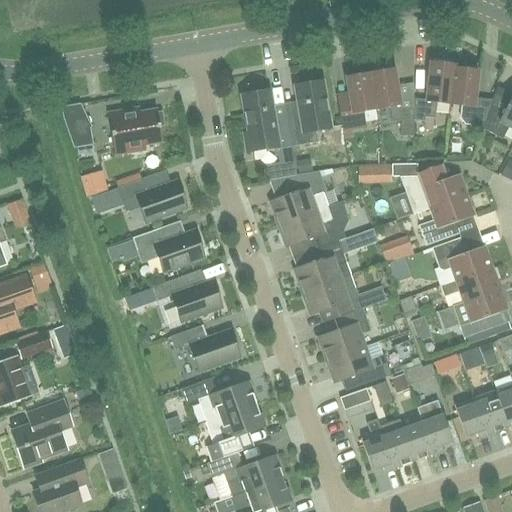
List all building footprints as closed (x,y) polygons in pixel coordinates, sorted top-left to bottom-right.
[(413,120),(424,122),(425,118),(435,119),(437,103),(450,104),(454,66),(453,65),(453,62),(433,59),(432,63),(431,63),(426,100),(413,99),(413,109),(413,120)] [(462,106),(461,118),(466,124),(472,125),(471,127),(483,128),(491,106),(492,101),(475,99),(478,71),(474,71),(473,68),(464,67),(463,69),(455,68),(455,66),(454,66),(450,104),(462,106)] [(376,109),(390,107),(392,123),(400,121),(401,136),(413,136),(413,120),(413,109),(401,109),(394,69),(388,71),(385,68),(377,69),(375,73),(370,74),(376,109)] [(349,92),(336,95),(343,131),(365,127),(362,112),(376,109),(370,74),(364,75),(361,72),(354,73),(352,77),(347,78),(349,92)] [(302,119),(288,121),(292,147),(317,143),(315,131),(330,128),(321,82),(296,86),(302,119)] [(267,151),(292,147),(288,121),(274,124),(268,91),(243,96),(249,134),(246,134),(246,133),(244,133),(248,152),(249,152),(249,150),(267,147),(267,151)] [(509,127),(511,129),(511,97),(504,113),(491,106),(483,128),(483,129),(502,139),(509,127)] [(157,113),(157,111),(125,116),(124,111),(108,114),(115,154),(131,152),(130,147),(162,141),(160,127),(164,126),(162,112),(157,113)] [(88,128),(68,131),(74,148),(75,148),(90,145),(91,145),(88,128)] [(392,165),(392,177),(399,177),(418,177),(418,173),(417,164),(392,165)] [(413,215),(429,209),(467,195),(460,174),(448,179),(442,164),(418,173),(418,177),(399,177),(413,215)] [(110,170),(90,175),(95,197),(115,193),(110,170)] [(270,202),(278,225),(327,207),(323,193),(326,192),(319,172),(288,177),(294,193),(270,202)] [(143,178),(117,188),(126,212),(140,207),(145,223),(186,208),(182,196),(185,195),(180,183),(177,184),(177,181),(148,192),(143,178)] [(475,216),(467,195),(429,209),(433,221),(418,226),(426,246),(454,236),(450,225),(475,216)] [(7,205),(15,229),(30,224),(21,200),(7,205)] [(369,203),(354,208),(360,222),(375,217),(369,203)] [(339,241),(331,219),(327,207),(278,225),(286,247),(311,239),(314,250),(339,241)] [(161,228),(132,238),(141,263),(158,257),(163,272),(204,258),(200,246),(202,245),(198,233),(195,234),(194,231),(166,241),(161,228)] [(485,246),(461,255),(455,240),(431,248),(439,269),(444,271),(450,269),(455,280),(493,267),(485,246)] [(294,269),(302,292),(340,279),(350,275),(351,275),(339,241),(314,250),(318,261),(294,269)] [(417,241),(389,250),(394,265),(422,257),(417,241)] [(455,281),(440,286),(444,298),(459,292),(463,303),(501,289),(493,267),(455,280),(455,281)] [(350,275),(340,279),(302,292),(310,315),(318,313),(321,324),(339,318),(363,309),(355,287),(350,275)] [(0,333),(18,327),(11,306),(33,298),(25,276),(0,284),(0,333)] [(179,278),(152,287),(157,301),(171,296),(181,322),(222,308),(217,296),(220,295),(216,283),(213,284),(212,281),(183,291),(179,278)] [(463,303),(452,307),(464,338),(487,330),(484,319),(508,310),(501,289),(463,303)] [(136,294),(124,298),(128,311),(140,307),(136,294)] [(411,297),(399,301),(405,319),(417,315),(411,297)] [(326,360),(364,347),(360,335),(371,331),(363,309),(339,318),(342,329),(318,337),(326,360)] [(423,316),(410,320),(417,341),(430,336),(423,316)] [(196,328),(170,337),(175,350),(189,346),(199,372),(239,357),(235,346),(238,345),(233,332),(231,333),(230,331),(201,341),(196,328)] [(52,347),(47,333),(17,344),(22,358),(52,347)] [(511,335),(498,340),(503,353),(511,349),(511,335)] [(362,386),(391,375),(384,355),(369,360),(364,347),(326,360),(334,383),(359,374),(362,386)] [(478,348),(459,354),(465,370),(483,364),(478,348)] [(15,358),(0,363),(0,398),(2,405),(29,396),(38,392),(28,366),(19,369),(15,358)] [(211,379),(180,389),(186,404),(199,399),(207,421),(218,418),(256,404),(248,382),(216,393),(211,379)] [(385,382),(374,386),(376,394),(388,390),(385,382)] [(511,385),(494,391),(507,428),(511,425),(511,385)] [(370,401),(366,389),(358,391),(362,403),(370,401)] [(475,399),(488,436),(489,436),(488,434),(507,428),(494,391),(475,399)] [(475,399),(454,406),(465,437),(476,433),(479,440),(488,436),(475,399)] [(12,433),(24,467),(41,460),(40,458),(66,448),(58,426),(71,422),(63,401),(26,415),(30,426),(12,433)] [(434,456),(443,452),(441,446),(452,442),(437,401),(416,409),(421,422),(422,422),(434,456)] [(218,418),(207,421),(215,444),(205,447),(209,459),(252,444),(248,432),(264,427),(256,404),(218,418)] [(380,427),(377,419),(377,420),(395,470),(395,468),(414,461),(402,429),(398,420),(380,427)] [(361,439),(372,471),(383,467),(385,473),(395,470),(377,420),(367,423),(371,435),(361,439)] [(402,429),(414,461),(433,454),(433,456),(434,456),(422,422),(421,422),(402,429)] [(106,481),(119,477),(110,451),(97,456),(106,481)] [(227,484),(231,496),(282,478),(274,456),(242,467),(237,453),(207,463),(212,478),(223,474),(227,484)] [(40,491),(33,493),(40,511),(62,511),(81,505),(72,480),(85,476),(79,460),(34,476),(40,491)] [(290,501),(282,478),(231,496),(236,511),(277,511),(275,506),(290,501)]
